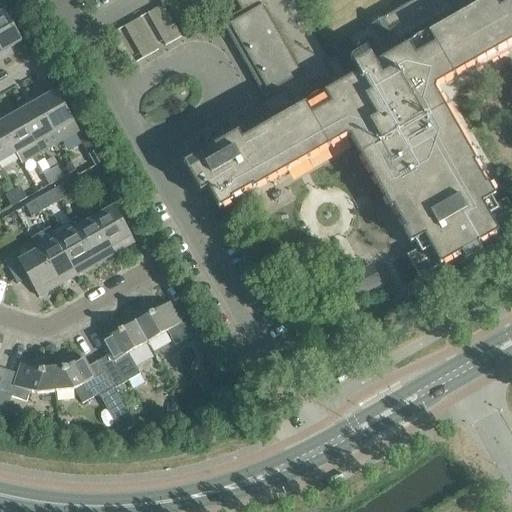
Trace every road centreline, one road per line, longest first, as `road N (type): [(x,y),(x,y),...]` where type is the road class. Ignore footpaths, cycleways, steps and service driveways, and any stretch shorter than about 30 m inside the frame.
road 1 (residential): [(293,406),(82,40),(67,0)]
road 2 (secondary): [(0,495),(108,508),(169,501),(316,452)]
road 3 (residential): [(153,274),(40,329),(0,317)]
road 4 (secondary): [(316,452),(459,371)]
